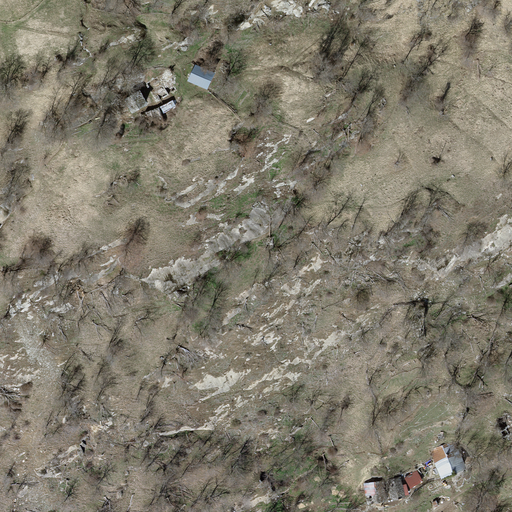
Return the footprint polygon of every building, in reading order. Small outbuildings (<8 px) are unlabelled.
[(189,80),(206,88),(213,73),(195,65),(189,80)] [(126,100),(132,112),(146,104),(140,93),(126,100)] [(454,441),(429,451),(441,478),(466,468),(454,441)] [(421,481),(416,472),(406,478),(410,487),(421,481)] [(400,478),(389,481),(392,496),(403,493),(400,478)] [(382,482),(366,485),(369,502),(385,499),(382,482)]
